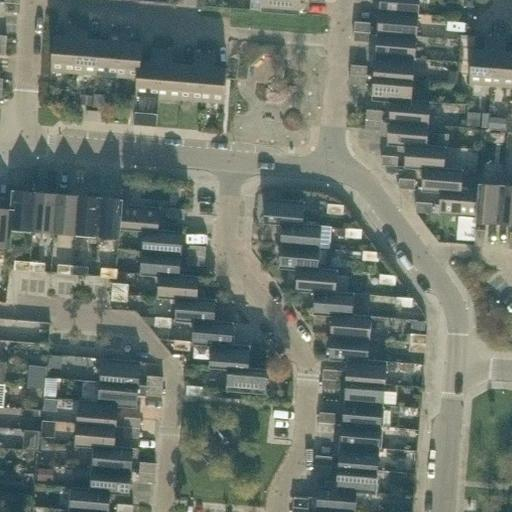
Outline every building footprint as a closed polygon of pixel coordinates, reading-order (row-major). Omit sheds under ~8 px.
[(300,14),(300,0),(262,0),(262,11),(300,14)] [(418,15),(419,0),(381,0),(380,12),(418,15)] [(20,14),(21,4),(5,2),(4,12),(20,14)] [(440,19),(457,18),(457,9),(440,9),(440,19)] [(416,36),(418,15),(380,12),(378,34),(416,36)] [(370,33),(371,23),(355,22),(354,31),(370,33)] [(74,73),(78,25),(68,24),(67,37),(55,37),(52,71),(74,73)] [(88,39),(89,26),(78,25),(74,73),(96,75),(99,40),(88,39)] [(117,77),(121,29),(111,28),(110,41),(99,40),(96,75),(117,77)] [(131,43),(132,30),(121,29),(117,77),(138,78),(139,78),(140,61),(141,61),(143,44),(131,43)] [(369,42),(370,33),(354,31),(353,41),(369,42)] [(415,58),(416,36),(378,34),(376,55),(415,58)] [(492,86),(496,38),(486,37),(484,50),(472,49),(469,84),(492,86)] [(511,52),(505,52),(506,39),(496,38),(492,86),(511,87),(511,52)] [(159,97),(163,50),(152,49),(151,62),(141,61),(140,61),(139,78),(138,78),(136,96),(159,97)] [(180,99),(183,65),(172,64),(173,51),(163,50),(159,97),(180,99)] [(202,101),(206,53),(196,52),(194,66),(183,65),(180,99),(202,101)] [(215,67),(216,54),(206,53),(202,101),(224,103),(227,68),(215,67)] [(413,80),(415,58),(376,55),(375,77),(413,80)] [(366,76),(367,67),(352,65),(351,75),(366,76)] [(366,86),(366,76),(351,75),(350,85),(366,86)] [(411,101),(411,100),(413,80),(375,77),(373,99),(392,101),(392,100),(411,101)] [(411,100),(411,101),(392,100),(392,101),(390,121),(428,124),(430,102),(411,100)] [(129,123),(130,109),(120,108),(119,122),(129,123)] [(382,121),(383,111),(367,110),(366,120),(382,121)] [(466,127),(478,128),(480,115),(467,114),(466,127)] [(481,129),(489,129),(490,116),(482,115),(481,129)] [(381,130),(382,121),(366,120),(365,129),(381,130)] [(427,146),(427,145),(428,124),(390,121),(388,144),(407,146),(407,144),(427,146)] [(138,127),(138,135),(157,137),(158,128),(138,127)] [(427,145),(427,146),(407,144),(407,146),(406,167),(425,169),(425,168),(444,169),(444,168),(446,146),(427,145)] [(397,166),(398,157),(382,155),(382,165),(397,166)] [(444,168),(444,169),(425,168),(425,169),(423,190),(442,192),(442,191),(461,193),(461,192),(463,170),(444,168)] [(414,190),(415,180),(400,179),(399,188),(414,190)] [(500,224),(503,185),(480,183),(479,193),(477,217),(477,222),(500,224)] [(511,224),(511,186),(503,185),(500,224),(511,224)] [(33,230),(36,193),(13,191),(12,210),(13,210),(11,229),(12,229),(33,230)] [(461,192),(461,193),(442,191),(442,192),(440,214),(477,217),(479,193),(461,192)] [(54,232),(57,194),(36,193),(33,230),(54,232)] [(76,234),(79,196),(57,194),(54,232),(76,234)] [(97,236),(100,198),(79,196),(76,234),(97,236)] [(122,205),(123,200),(100,198),(97,236),(120,238),(121,228),(122,205)] [(302,225),(302,224),(304,202),(266,199),(264,222),(283,224),(283,223),(302,225)] [(432,213),(432,204),(417,202),(416,212),(432,213)] [(343,214),(344,206),(329,204),(328,212),(343,214)] [(158,230),(160,208),(122,205),(121,228),(145,230),(158,230)] [(13,210),(12,210),(0,208),(0,246),(11,248),(12,229),(11,229),(13,210)] [(185,210),(184,210),(169,208),(168,218),(184,219),(185,210)] [(302,224),(302,225),(283,223),(283,224),(282,244),(320,248),(322,225),(302,224)] [(361,238),(362,230),(346,229),(346,237),(361,238)] [(158,230),(145,230),(143,252),(181,255),(183,232),(158,230)] [(484,246),(486,231),(476,230),(475,246),(484,246)] [(318,270),(318,268),(320,248),(282,244),(280,267),(299,269),(299,268),(318,270)] [(205,257),(206,247),(190,246),(189,255),(205,257)] [(22,251),(21,259),(50,264),(51,256),(22,251)] [(179,276),(180,275),(181,255),(143,252),(141,274),(160,276),(161,275),(179,276)] [(378,261),(379,253),(364,252),(363,260),(378,261)] [(204,266),(205,257),(189,255),(189,265),(204,266)] [(30,262),(15,261),(15,270),(30,271),(30,262)] [(45,272),(45,264),(30,262),(30,271),(45,272)] [(74,266),(73,266),(59,265),(58,273),(73,274),(74,266)] [(88,276),(89,267),(74,266),(73,274),(88,276)] [(118,270),(117,270),(102,268),(102,277),(117,278),(118,270)] [(318,268),(318,270),(299,268),(299,269),(297,290),(316,292),(316,291),(335,293),(335,292),(337,270),(318,268)] [(180,275),(179,276),(161,275),(160,276),(159,297),(178,298),(178,297),(197,299),(197,298),(199,277),(180,275)] [(395,285),(396,276),(381,275),(380,283),(395,285)] [(113,292),(128,293),(128,285),(113,284),(113,292)] [(335,292),(335,293),(316,291),(316,292),(314,314),(333,315),(333,314),(353,316),(353,315),(354,293),(335,292)] [(127,301),(128,293),(113,292),(112,300),(127,301)] [(197,298),(197,299),(178,297),(178,298),(176,320),(195,322),(195,321),(214,322),(214,321),(216,300),(197,298)] [(412,307),(412,298),(397,297),(397,306),(412,307)] [(353,315),(353,316),(333,314),(333,315),(332,336),(370,339),(372,316),(353,315)] [(171,327),(171,319),(156,317),(156,326),(171,327)] [(214,321),(214,322),(195,321),(195,322),(193,343),(212,345),(212,344),(231,345),(231,344),(233,323),(214,321)] [(411,343),(426,344),(427,336),(411,334),(411,343)] [(368,361),(368,360),(370,339),(332,336),(330,359),(349,360),(349,359),(368,361)] [(190,350),(190,342),(175,341),(175,349),(190,350)] [(425,352),(426,344),(411,343),(410,351),(425,352)] [(231,344),(231,345),(212,344),(212,345),(211,366),(229,368),(230,367),(249,368),(249,367),(250,346),(231,344)] [(103,359),(102,366),(101,382),(139,385),(141,362),(103,359)] [(368,360),(368,361),(349,359),(349,360),(347,381),(385,384),(387,362),(368,360)] [(249,367),(249,368),(230,367),(229,368),(228,389),(266,393),(268,369),(249,367)] [(339,380),(340,371),(324,369),(323,379),(339,380)] [(163,387),(164,377),(148,376),(147,386),(163,387)] [(338,390),(339,380),(323,379),(322,389),(338,390)] [(383,406),(385,384),(347,381),(345,402),(383,406)] [(137,407),(139,385),(101,382),(99,402),(99,403),(118,405),(118,406),(137,407)] [(162,396),(163,387),(147,386),(146,395),(162,396)] [(202,396),(203,387),(188,386),(187,394),(202,396)] [(99,403),(99,402),(80,400),(78,423),(116,426),(118,406),(118,405),(99,403)] [(381,427),(383,406),(345,402),(343,424),(381,427)] [(335,423),(336,414),(320,412),(319,422),(335,423)] [(140,428),(141,419),(125,417),(124,427),(140,428)] [(334,433),(335,423),(319,422),(318,432),(334,433)] [(115,448),(115,446),(116,426),(78,423),(76,446),(95,447),(95,446),(115,448)] [(380,449),(381,427),(343,424),(341,445),(380,449)] [(139,438),(140,428),(124,427),(124,436),(139,438)] [(378,470),(380,449),(341,445),(340,467),(378,470)] [(115,446),(115,448),(95,446),(95,447),(94,468),(132,471),(134,448),(115,446)] [(331,466),(332,457),(316,456),(316,465),(331,466)] [(155,473),(156,464),(141,462),(140,472),(155,473)] [(331,476),(331,466),(316,465),(315,475),(331,476)] [(376,493),(378,470),(340,467),(338,488),(338,489),(357,491),(357,492),(376,493)] [(130,494),(132,471),(94,468),(92,489),(92,490),(111,491),(111,492),(130,494)] [(52,500),(53,472),(38,472),(37,500),(52,500)] [(155,483),(155,473),(140,472),(139,481),(155,483)] [(338,489),(338,488),(319,486),(317,509),(355,511),(357,492),(357,491),(338,489)] [(92,490),(92,489),(73,487),(71,509),(99,511),(109,511),(111,492),(111,491),(92,490)] [(310,499),(298,498),(294,497),(293,507),(309,508),(310,499)]
